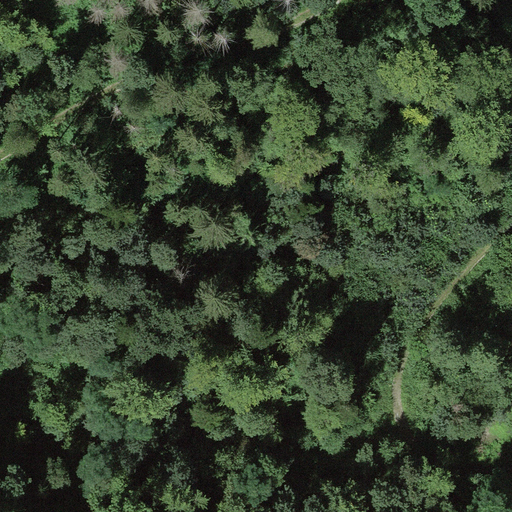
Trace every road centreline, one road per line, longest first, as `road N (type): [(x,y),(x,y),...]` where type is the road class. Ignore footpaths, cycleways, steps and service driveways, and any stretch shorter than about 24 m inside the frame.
road 1 (track): [(0,157),(156,70),(337,0)]
road 2 (track): [(511,218),(420,325),(398,387),(404,421),(424,449),(447,466),(511,474)]
